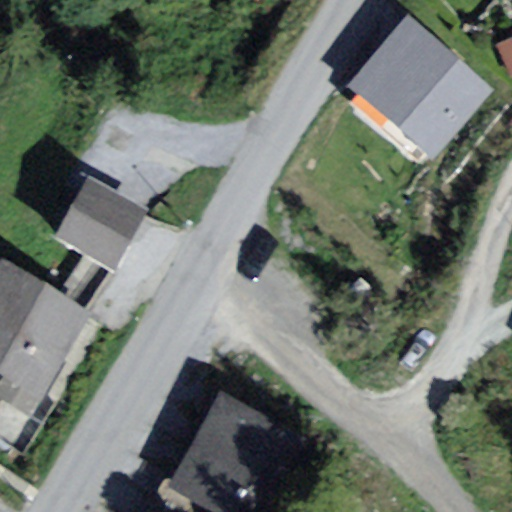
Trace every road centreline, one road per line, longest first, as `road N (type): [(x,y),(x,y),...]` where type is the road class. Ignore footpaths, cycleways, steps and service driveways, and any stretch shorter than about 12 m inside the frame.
road 1 (residential): [(229,253),(319,374),(390,419),(412,412),(458,342),(478,259),(511,181)]
road 2 (residential): [(229,253),(82,511)]
road 3 (residential): [(370,0),(229,253)]
